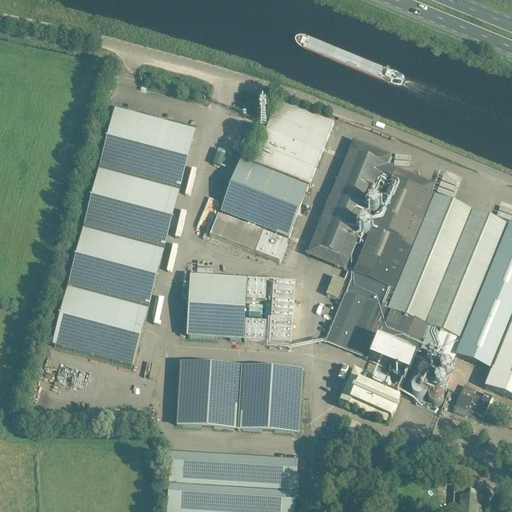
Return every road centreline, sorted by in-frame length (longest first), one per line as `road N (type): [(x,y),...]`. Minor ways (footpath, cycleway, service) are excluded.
road 1 (unclassified): [(511,181),(276,89),(0,18)]
road 2 (unknown): [(305,404),(296,445),(179,436),(157,409),(168,342)]
road 3 (unknown): [(185,233),(231,76)]
road 4 (unknown): [(339,133),(292,269)]
road 5 (unknown): [(168,342),(304,358)]
road 6 (trunk): [(393,0),(511,48)]
road 7 (unknown): [(420,448),(305,404)]
